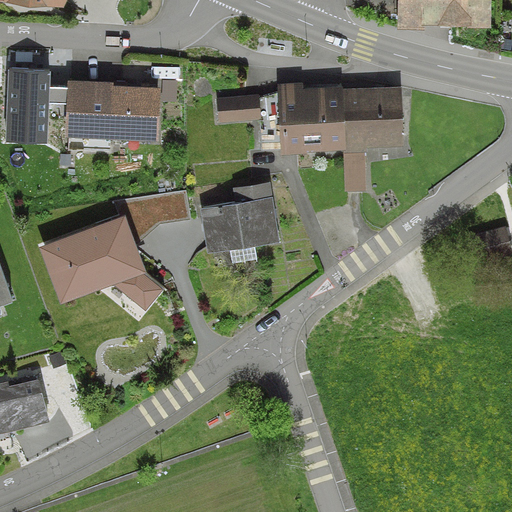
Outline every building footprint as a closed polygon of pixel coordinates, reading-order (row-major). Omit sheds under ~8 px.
[(399,23),(399,18),(484,20),(484,0),(396,0),(396,23),(399,23)] [(46,142),(48,73),(12,72),(9,141),(46,142)] [(276,85),(276,91),(278,148),(278,149),(281,149),(281,150),(302,149),(302,143),(342,140),(339,97),(339,95),(280,98),(279,87),(293,87),(293,85),(276,85)] [(68,86),(66,132),(153,135),(155,90),(68,86)] [(354,89),(354,97),(339,97),(342,140),(345,188),(364,187),(361,138),(399,136),(398,95),(396,95),(396,88),(354,89)] [(217,120),(257,117),(259,150),(278,148),(276,91),(257,96),(215,100),(217,120)] [(238,201),(200,207),(206,246),(226,243),(230,263),(254,259),(252,245),(274,241),(266,187),(236,192),(238,201)] [(197,215),(190,190),(126,207),(133,232),(197,215)] [(127,229),(57,254),(72,293),(117,276),(124,294),(148,285),(127,229)] [(469,238),(474,260),(507,251),(501,230),(469,238)] [(0,301),(9,299),(0,271),(0,301)] [(4,429),(45,419),(35,380),(0,388),(0,428),(4,428),(4,429)]
